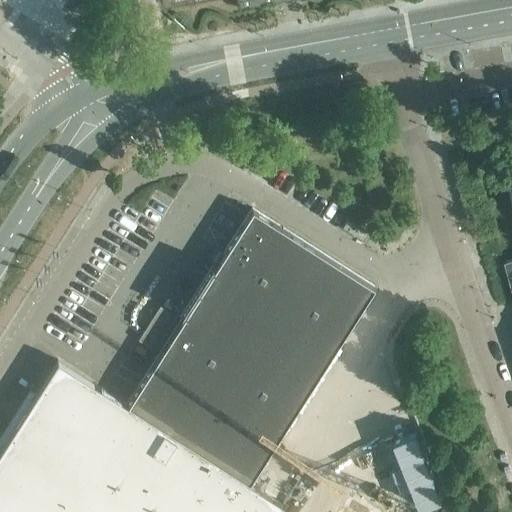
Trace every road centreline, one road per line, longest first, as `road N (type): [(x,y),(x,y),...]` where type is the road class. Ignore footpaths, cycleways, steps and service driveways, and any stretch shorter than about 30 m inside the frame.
road 1 (unclassified): [(0,373),(121,190),(169,167),(215,170),(385,267),(412,272),(451,262)]
road 2 (secondary): [(382,38),(214,54),(78,97)]
road 3 (secondary): [(93,129),(190,84),(382,38)]
road 4 (residential): [(451,262),(394,82)]
road 5 (residential): [(511,424),(451,262)]
road 6 (secondary): [(0,254),(32,200),(93,129)]
road 7 (secondary): [(382,38),(511,12)]
